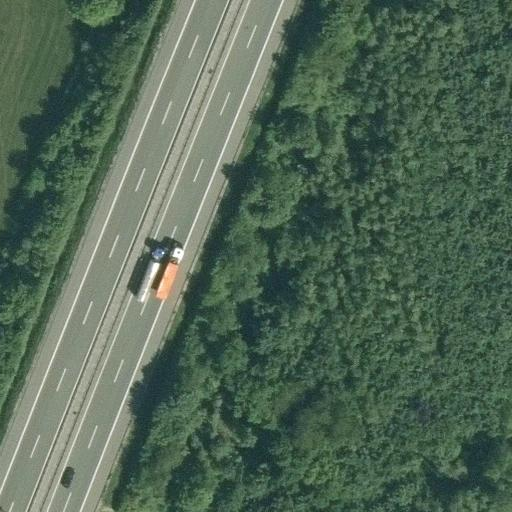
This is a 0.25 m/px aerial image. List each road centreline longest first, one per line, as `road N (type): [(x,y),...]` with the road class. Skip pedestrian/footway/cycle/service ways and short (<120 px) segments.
road 1 (motorway): [(65,511),(270,0)]
road 2 (motorway): [(208,0),(10,511)]
